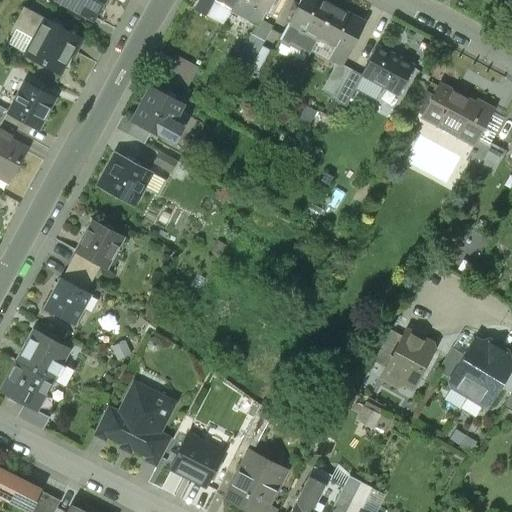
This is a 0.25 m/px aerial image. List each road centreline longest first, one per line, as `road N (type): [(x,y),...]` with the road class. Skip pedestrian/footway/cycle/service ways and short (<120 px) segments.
road 1 (residential): [(157,0),(0,291)]
road 2 (residential): [(0,431),(161,511)]
